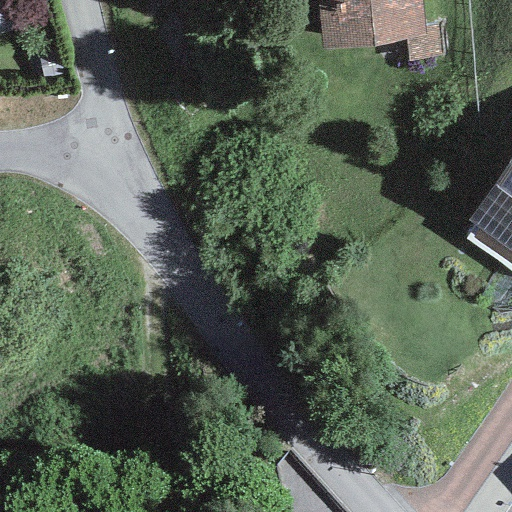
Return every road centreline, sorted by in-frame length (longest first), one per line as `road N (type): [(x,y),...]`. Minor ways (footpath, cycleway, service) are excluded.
road 1 (residential): [(115,154),(181,272),(296,433),(366,511)]
road 2 (residential): [(76,0),(115,154)]
